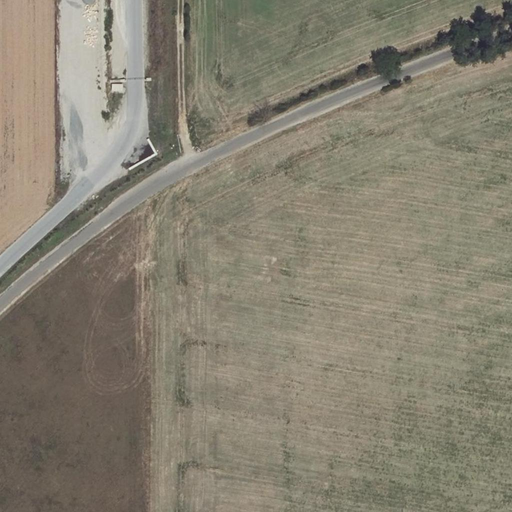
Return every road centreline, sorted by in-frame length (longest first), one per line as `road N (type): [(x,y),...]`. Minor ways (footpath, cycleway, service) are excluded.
road 1 (unclassified): [(511,33),(183,168),(81,236),(0,304)]
road 2 (track): [(183,0),(183,168)]
